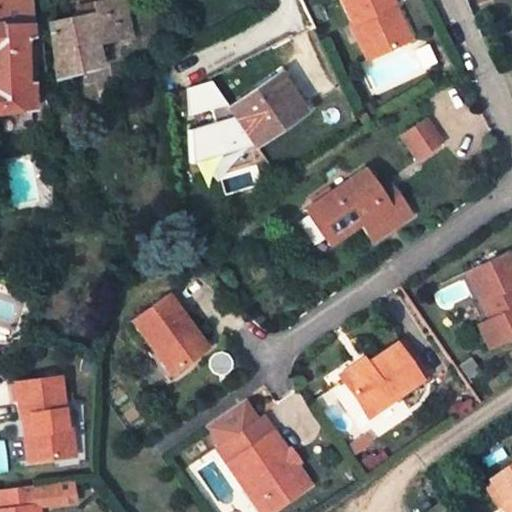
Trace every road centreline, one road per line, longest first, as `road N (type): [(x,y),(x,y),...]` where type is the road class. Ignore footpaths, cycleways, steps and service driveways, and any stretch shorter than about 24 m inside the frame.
road 1 (residential): [(257,362),(511,191)]
road 2 (residential): [(511,132),(450,0)]
